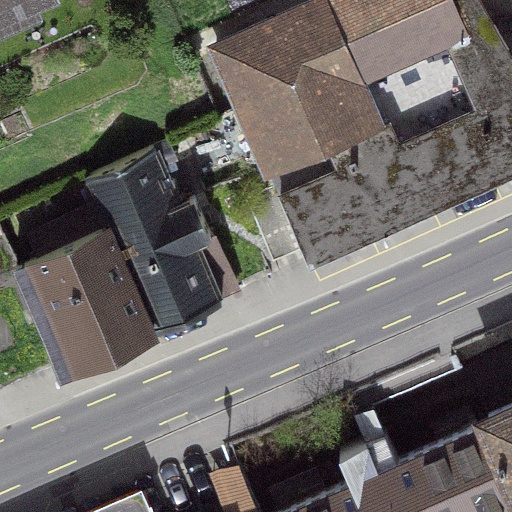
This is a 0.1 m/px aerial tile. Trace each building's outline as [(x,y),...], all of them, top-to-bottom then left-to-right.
[(0,0),(0,14),(32,1),(31,0),(0,0)] [(511,60),(477,0),(315,0),(215,45),(276,186),(300,240),(308,256),(511,164),(511,60)] [(84,174),(104,221),(151,327),(222,295),(196,238),(210,231),(194,196),(179,203),(163,166),(177,159),(167,137),(84,174)] [(272,252),(300,240),(276,186),(248,198),(272,252)] [(151,327),(104,221),(16,264),(59,368),(151,327)] [(511,402),(487,413),(489,418),(511,469),(511,402)] [(467,511),(511,493),(511,469),(489,418),(476,423),(469,406),(429,423),(436,440),(398,457),(384,425),(339,445),(352,475),(324,487),(314,465),(265,486),(275,508),(264,511),(467,511)] [(260,511),(249,484),(220,496),(227,511),(260,511)]
